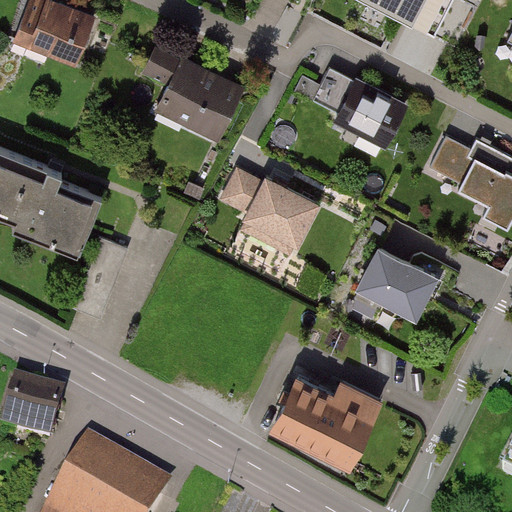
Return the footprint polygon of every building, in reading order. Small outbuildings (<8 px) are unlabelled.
[(93,13),(60,0),(26,0),(10,40),(73,65),(93,13)] [(451,0),(355,0),(431,39),(451,0)] [(511,19),(502,38),(511,43),(511,19)] [(243,87),(151,43),(139,67),(164,79),(147,114),(214,146),(243,87)] [(404,103),(327,62),(308,99),(333,112),(330,117),(382,145),(404,103)] [(465,145),(442,134),(426,167),(457,182),(453,189),(482,203),(476,215),(502,227),(511,205),(511,154),(470,134),(465,145)] [(97,198),(0,161),(0,229),(74,258),(97,198)] [(257,182),(234,169),(216,202),(238,214),(231,226),(287,255),(314,202),(261,174),(257,182)] [(434,276),(371,243),(347,289),(411,321),(434,276)] [(356,409),(290,378),(268,423),(334,454),(356,409)] [(58,395),(8,383),(0,416),(0,431),(46,443),(58,395)] [(511,434),(493,473),(511,482),(511,434)] [(156,511),(167,492),(85,449),(51,511),(156,511)]
